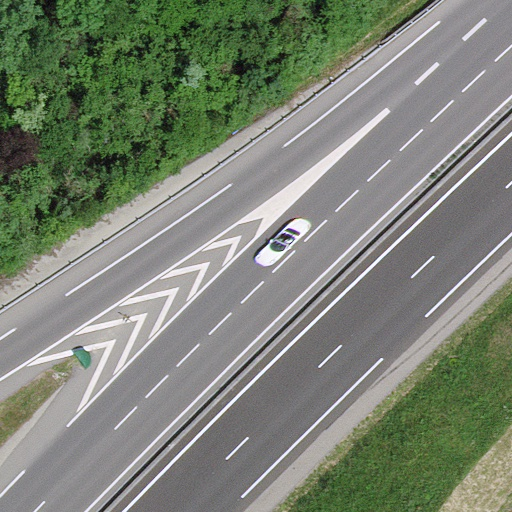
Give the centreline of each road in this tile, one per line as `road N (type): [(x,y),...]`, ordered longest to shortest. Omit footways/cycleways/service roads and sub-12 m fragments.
road 1 (trunk): [(511,38),(26,511)]
road 2 (trunk): [(511,0),(230,215),(0,368)]
road 3 (trunk): [(188,511),(511,198)]
